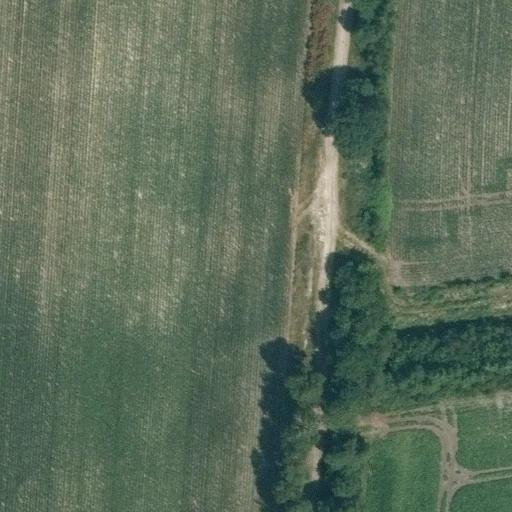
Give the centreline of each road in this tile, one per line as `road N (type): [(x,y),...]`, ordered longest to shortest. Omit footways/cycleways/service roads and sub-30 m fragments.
road 1 (track): [(352,0),(317,511)]
road 2 (track): [(327,374),(511,349)]
